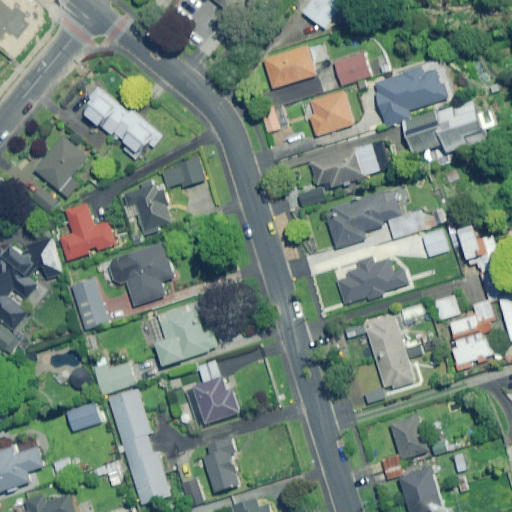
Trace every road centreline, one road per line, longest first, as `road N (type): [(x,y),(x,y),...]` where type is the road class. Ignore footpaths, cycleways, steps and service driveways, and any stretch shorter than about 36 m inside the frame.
road 1 (residential): [(97,9),(211,100),(237,141),(349,511)]
road 2 (residential): [(97,9),(0,122)]
